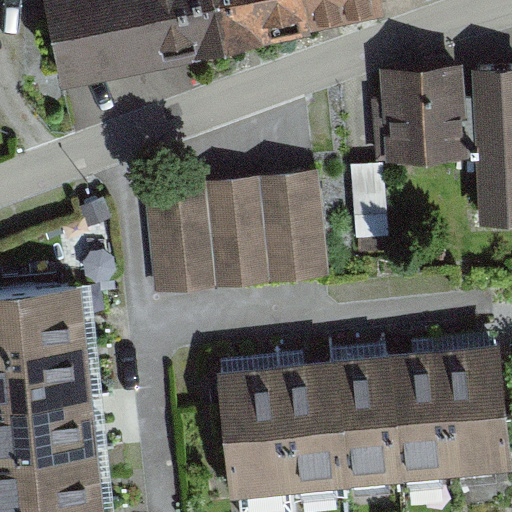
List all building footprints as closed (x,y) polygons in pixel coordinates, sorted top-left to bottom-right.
[(31,0),(54,89),(376,8),(373,0),(31,0)] [(511,63),(471,66),(478,221),(511,219),(511,63)] [(459,65),(379,68),(382,160),(463,157),(459,65)] [(316,164),(145,181),(155,291),(327,274),(316,164)] [(0,348),(84,340),(78,282),(0,289),(0,348)] [(444,341),(457,466),(511,460),(511,450),(500,335),(444,341)] [(0,402),(90,393),(84,340),(0,348),(0,402)] [(444,341),(388,346),(400,472),(457,466),(444,341)] [(331,352),(344,477),(400,472),(388,346),(331,352)] [(331,352),(275,357),(288,483),(344,477),(331,352)] [(219,363),(232,489),(288,483),(275,357),(219,363)] [(0,454),(95,445),(90,393),(0,402),(0,454)] [(0,454),(0,510),(101,500),(95,445),(0,454)] [(0,511),(101,511),(101,500),(0,510),(0,511)]
